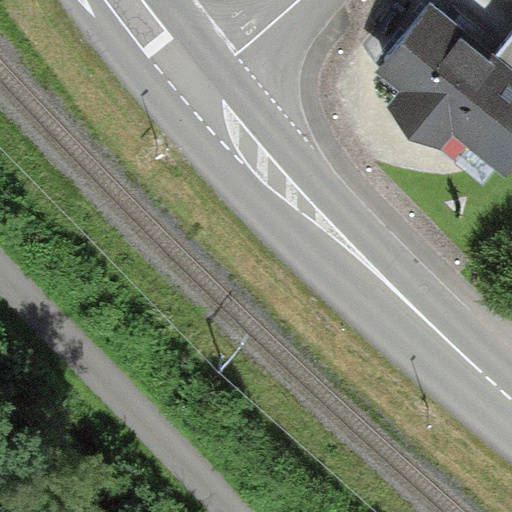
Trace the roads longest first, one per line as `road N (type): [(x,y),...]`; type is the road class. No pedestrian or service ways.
road 1 (primary): [(511,409),(188,100)]
road 2 (unclassified): [(235,511),(0,269)]
road 3 (residential): [(188,100),(301,0)]
road 4 (primary): [(188,100),(117,0)]
